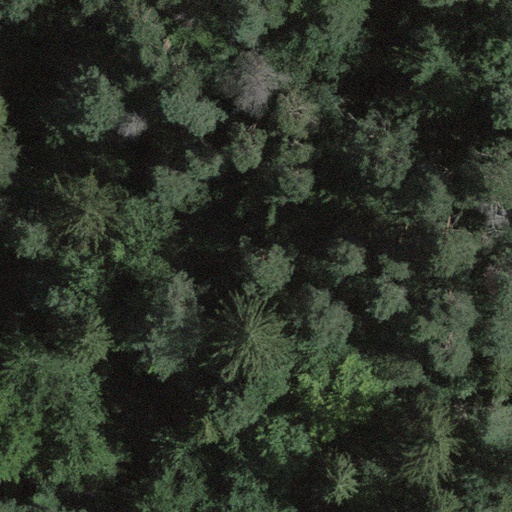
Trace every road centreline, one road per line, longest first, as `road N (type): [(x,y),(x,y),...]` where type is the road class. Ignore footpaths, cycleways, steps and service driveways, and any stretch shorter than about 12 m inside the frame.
road 1 (track): [(0,66),(380,386),(425,404),(511,419)]
road 2 (residential): [(0,352),(300,511)]
